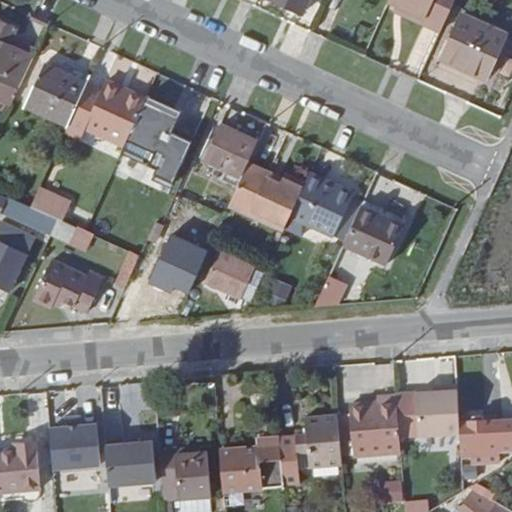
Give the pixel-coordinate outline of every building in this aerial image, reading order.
[(279,0),(305,12),(310,0),(279,0)] [(434,0),(390,0),(390,2),(397,6),(426,19),(434,0)] [(397,6),(395,11),(442,32),(456,0),(434,0),(426,19),(397,6)] [(463,14),(442,59),(487,78),(507,35),(463,14)] [(0,77),(21,87),(38,49),(13,38),(17,29),(0,21),(0,77)] [(26,106),(68,126),(87,85),(87,83),(45,64),(26,106)] [(105,81),(102,87),(143,106),(146,100),(105,81)] [(100,91),(87,85),(68,126),(66,131),(82,138),(86,128),(125,145),(129,138),(143,106),(102,87),(100,91)] [(146,100),(143,106),(170,119),(165,129),(173,133),(175,127),(182,112),(170,106),(167,104),(148,96),(146,100)] [(170,119),(143,106),(129,138),(162,154),(158,161),(180,171),(195,136),(175,127),(173,133),(165,129),(170,119)] [(242,177),(258,141),(222,126),(206,161),(242,177)] [(180,171),(158,161),(156,166),(178,175),(180,171)] [(270,178),(247,167),(232,200),(268,217),(272,208),(290,216),(294,209),(303,188),(284,179),(280,188),(268,182),(270,178)] [(303,188),(294,209),(311,217),(338,230),(353,196),(309,176),(303,188)] [(57,217),(66,199),(40,187),(31,206),(57,217)] [(26,203),(8,195),(6,199),(0,196),(0,215),(16,223),(26,203)] [(338,230),(350,235),(362,207),(365,201),(353,196),(338,230)] [(63,220),(71,202),(66,199),(57,217),(63,220)] [(288,221),(290,216),(272,208),(268,217),(232,200),(229,205),(284,230),(288,221)] [(31,206),(27,204),(21,218),(50,232),(57,217),(31,206)] [(404,227),(362,207),(350,235),(345,244),(387,264),(404,227)] [(311,217),(294,209),(290,216),(288,221),(306,228),(311,217)] [(69,241),(77,226),(63,220),(57,217),(50,233),(69,241)] [(0,241),(28,250),(32,237),(3,228),(0,239),(0,241)] [(208,251),(171,234),(149,284),(171,294),(174,286),(188,293),(208,251)] [(26,254),(0,243),(0,283),(11,288),(26,254)] [(254,269),(219,253),(206,281),(242,298),(254,269)] [(88,276),(53,261),(34,298),(59,310),(64,300),(88,311),(92,303),(104,278),(91,271),(88,276)] [(346,270),(338,265),(328,287),(337,291),(346,270)] [(264,274),(254,269),(242,298),(251,302),(264,274)] [(397,396),(401,435),(461,431),(460,422),(457,383),(440,384),(441,389),(397,393),(397,396)] [(401,435),(397,396),(380,398),(380,404),(351,406),(355,455),(402,452),(401,435)] [(342,465),(338,414),(305,417),(307,434),(296,435),(280,436),(283,463),(298,462),(297,452),(308,451),(310,467),(342,465)] [(341,415),(343,455),(350,455),(349,415),(341,415)] [(80,416),(67,417),(68,426),(81,425),(80,416)] [(511,419),(460,422),(461,431),(463,457),(511,453),(511,419)] [(54,464),(101,462),(97,424),(81,425),(68,426),(52,427),(54,464)] [(285,487),(283,463),(280,436),(257,438),(258,446),(221,449),(225,495),(264,492),(264,489),(285,487)] [(152,441),(105,445),(109,487),(155,483),(152,441)] [(16,450),(0,451),(0,491),(41,487),(38,444),(15,446),(16,450)] [(188,449),(161,451),(164,487),(178,486),(179,499),(212,496),(208,451),(189,452),(188,449)] [(383,503),(402,502),(402,480),(383,481),(383,503)] [(511,511),(473,490),(459,509),(462,511),(511,511)]
